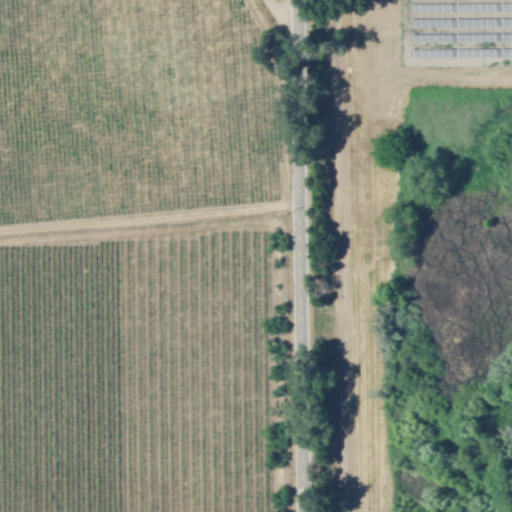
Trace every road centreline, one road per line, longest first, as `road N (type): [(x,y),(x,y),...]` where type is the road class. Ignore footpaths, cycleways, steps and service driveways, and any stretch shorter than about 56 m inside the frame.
road 1 (track): [(382,511),(378,363),(389,135),(402,76),(511,79)]
road 2 (tertiary): [(301,511),(298,0)]
